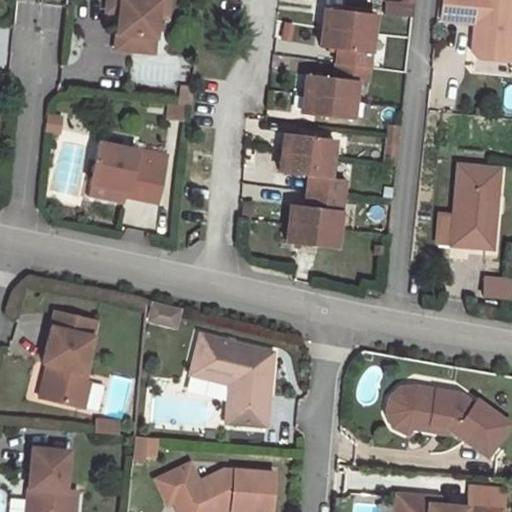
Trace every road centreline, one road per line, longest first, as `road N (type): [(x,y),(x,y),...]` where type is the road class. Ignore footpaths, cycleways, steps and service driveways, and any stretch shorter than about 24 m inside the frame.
road 1 (residential): [(425,0),(393,321)]
road 2 (residential): [(248,0),(213,281)]
road 3 (residential): [(40,32),(22,201),(10,237)]
road 4 (residential): [(213,281),(10,237)]
road 5 (residential): [(316,511),(341,310)]
road 6 (residential): [(341,310),(213,281)]
road 7 (residential): [(511,341),(393,321)]
